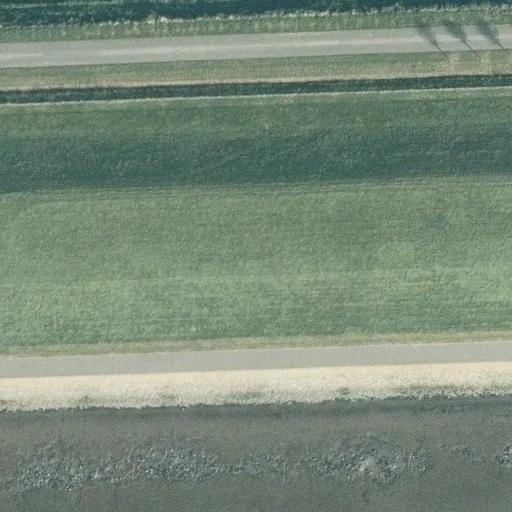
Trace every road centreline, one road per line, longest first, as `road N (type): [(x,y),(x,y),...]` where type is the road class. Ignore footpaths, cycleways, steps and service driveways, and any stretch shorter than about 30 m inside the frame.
road 1 (residential): [(511,34),(0,55)]
road 2 (track): [(511,353),(0,372)]
